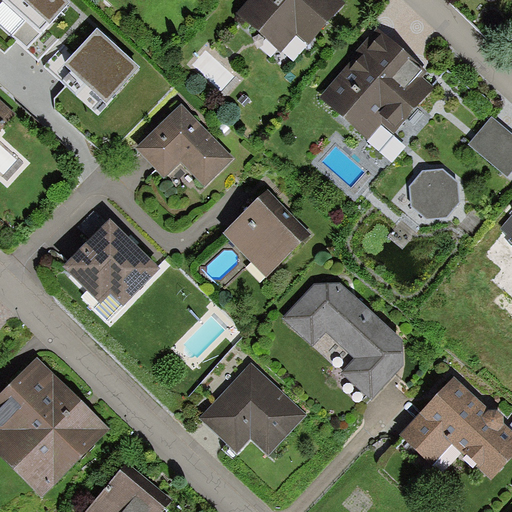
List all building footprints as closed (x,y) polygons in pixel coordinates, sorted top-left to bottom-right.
[(48,28),(70,3),(66,0),(5,0),(0,5),(0,23),(40,60),(60,39),(48,28)] [(248,0),(237,13),(282,52),(296,36),(308,46),(344,4),(340,0),(248,0)] [(112,41),(98,29),(75,54),(64,45),(43,67),(97,116),(141,68),(112,41)] [(428,72),(377,30),(320,100),(368,140),(381,124),(394,135),(434,86),(423,77),(428,72)] [(0,131),(0,132),(18,112),(0,96),(0,131)] [(182,104),(137,147),(168,179),(182,166),(204,188),(235,158),(182,104)] [(511,170),(511,133),(491,116),(468,142),(507,176),(511,170)] [(443,170),(424,172),(411,187),(414,208),(429,220),(448,218),(460,200),(457,181),(443,170)] [(268,189),(223,233),(266,278),(311,234),(268,189)] [(160,269),(110,220),(64,268),(100,304),(111,293),(122,305),(160,269)] [(511,221),(502,233),(511,240),(511,221)] [(312,284),(283,317),(314,344),(326,330),(355,355),(341,371),(372,398),(401,365),(402,339),(338,282),(312,284)] [(109,428),(36,358),(0,395),(0,455),(43,497),(109,428)] [(249,361),(198,418),(236,452),(249,438),(269,456),(307,414),(249,361)] [(455,380),(399,437),(431,465),(452,445),(491,479),(511,457),(511,431),(504,425),(504,417),(499,412),(491,413),(455,380)] [(166,511),(168,511),(118,470),(82,511),(166,511)]
